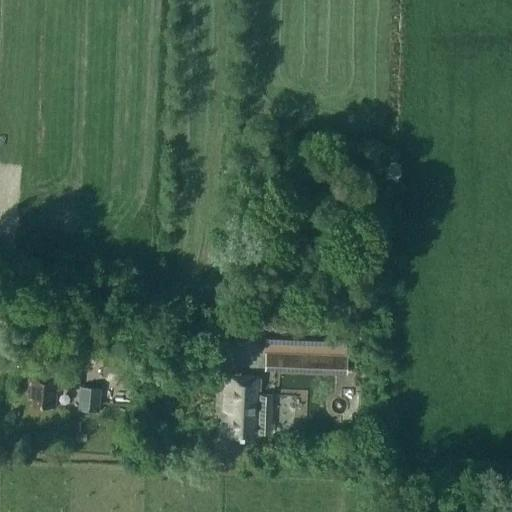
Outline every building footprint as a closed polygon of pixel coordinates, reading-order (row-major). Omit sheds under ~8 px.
[(346,355),(266,352),(264,370),(347,373),(347,355),(346,355)] [(103,357),(102,371),(131,373),(132,359),(103,357)] [(30,374),(27,396),(32,396),(31,405),(55,407),(57,377),(61,377),(60,386),(78,388),(80,364),(62,362),(62,367),(34,364),(33,375),(30,374)] [(227,436),(238,437),(254,438),(254,433),(269,433),(271,395),(255,394),(256,374),(224,374),(221,413),(228,414),(227,436)] [(99,388),(81,387),(80,409),(98,410),(99,388)]
